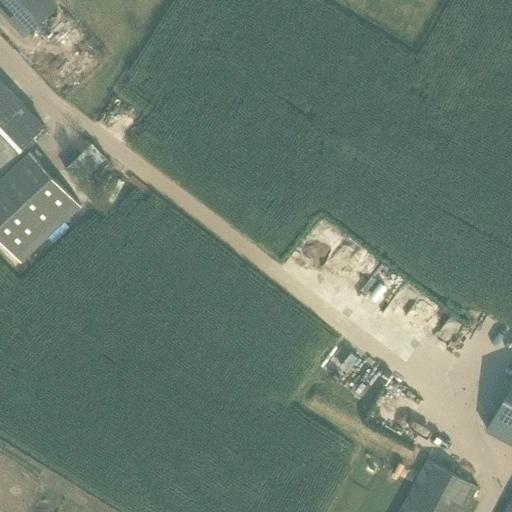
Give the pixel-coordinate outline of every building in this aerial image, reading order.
[(0,0),(0,8),(24,35),(56,4),(52,0),(0,0)] [(0,165),(42,125),(0,79),(0,165)] [(28,151),(0,177),(0,240),(22,264),(82,208),(28,151)] [(511,379),(485,430),(511,444),(511,379)] [(428,461),(399,511),(464,511),(478,487),(428,461)] [(403,467),(399,474),(412,481),(413,481),(417,475),(416,474),(403,467)] [(511,511),(511,495),(502,511),(511,511)]
